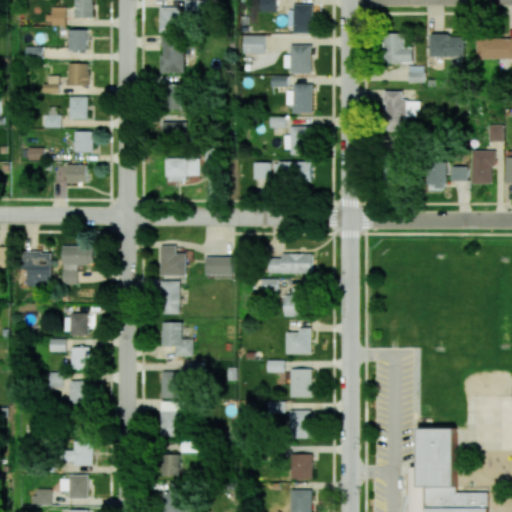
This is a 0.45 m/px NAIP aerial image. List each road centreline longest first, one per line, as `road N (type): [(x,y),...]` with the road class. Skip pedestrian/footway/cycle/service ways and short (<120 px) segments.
road 1 (residential): [(0,213),(511,216)]
road 2 (residential): [(351,511),(351,0)]
road 3 (residential): [(128,511),(128,0)]
